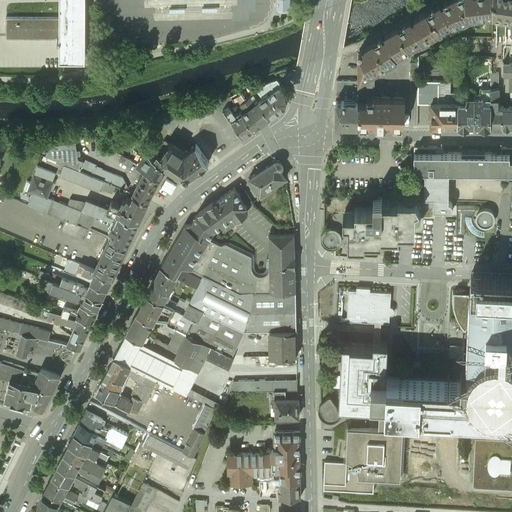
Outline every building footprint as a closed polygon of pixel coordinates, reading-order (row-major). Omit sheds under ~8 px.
[(84,0),(59,0),(59,17),(6,17),(6,38),(57,38),(57,40),(59,40),(59,58),(85,58),(84,0)] [(277,0),(277,8),(280,11),(283,11),(285,9),(289,9),(288,0),(277,0)] [(446,0),(443,1),(444,4),(441,6),(440,4),(435,7),(435,6),(426,11),(438,31),(439,32),(451,25),(452,26),(468,18),(471,17),(477,16),(477,17),(492,15),(492,0),(446,0)] [(511,0),(492,0),(492,15),(511,18),(511,17),(511,0)] [(382,37),(373,42),(373,43),(365,48),(366,48),(363,50),(362,49),(361,50),(364,55),(359,58),(357,54),(357,80),(357,81),(373,72),(397,58),(395,56),(410,47),(409,47),(421,40),(421,41),(438,31),(426,11),(414,18),(415,20),(412,22),(411,20),(384,35),(386,37),(383,39),(382,37)] [(511,18),(492,15),(491,58),(503,59),(503,46),(510,46),(510,63),(511,62),(511,38),(510,36),(510,21),(511,18)] [(511,62),(510,63),(503,63),(503,74),(509,74),(509,89),(511,88),(511,106),(503,106),(503,127),(511,126),(511,62)] [(373,72),(357,81),(357,92),(358,92),(358,101),(366,101),(366,97),(373,97),(373,85),(373,72)] [(278,78),(254,88),(261,96),(263,96),(264,97),(258,102),(270,117),(285,106),(286,101),(282,84),(278,78)] [(357,80),(337,80),(336,123),(358,123),(358,101),(358,92),(357,92),(357,81),(357,80)] [(438,81),(418,80),(418,103),(429,103),(429,100),(438,100),(438,81)] [(491,86),(490,127),(503,127),(503,106),(498,106),(499,80),(497,80),(491,80),(491,86)] [(491,86),(480,86),(480,91),(474,91),(474,96),(474,126),(490,127),(491,86)] [(467,91),(458,91),(458,103),(458,126),(474,126),(474,96),(467,96),(467,91)] [(230,97),(226,99),(220,105),(226,113),(230,109),(228,106),(233,102),(230,97)] [(270,117),(258,102),(254,105),(252,103),(253,102),(250,97),(245,101),(262,123),(265,121),(269,117),(270,117)] [(373,97),(366,97),(366,101),(358,101),(358,123),(358,125),(403,125),(404,97),(373,97)] [(458,103),(438,103),(438,100),(429,100),(429,103),(429,111),(431,111),(431,126),(458,126),(458,103)] [(262,123),(245,101),(240,104),(244,109),(245,108),(246,110),(242,113),(253,129),(258,125),(258,126),(262,123)] [(242,113),(236,117),(230,109),(226,113),(244,136),(251,131),(253,129),(242,113)] [(199,111),(190,125),(189,126),(195,130),(196,130),(195,129),(205,115),(199,111)] [(189,125),(180,119),(174,129),(183,135),(182,135),(183,136),(189,126),(190,125),(189,125)] [(95,134),(85,135),(86,145),(96,144),(96,138),(95,134)] [(110,136),(96,138),(96,144),(97,155),(115,153),(110,136)] [(184,143),(178,139),(174,145),(188,154),(189,153),(186,151),(187,149),(183,146),(184,143)] [(174,145),(166,140),(155,158),(168,167),(176,172),(188,154),(174,145)] [(75,142),(49,146),(46,156),(80,170),(84,161),(78,158),(75,142)] [(195,145),(191,148),(192,149),(176,172),(175,173),(182,177),(187,177),(208,162),(196,148),(195,145)] [(485,150),(461,150),(461,153),(443,153),(443,152),(436,152),(436,147),(414,147),(413,171),(416,171),(416,182),(413,182),(413,198),(414,198),(417,203),(415,204),(415,213),(418,213),(418,216),(434,216),(434,211),(452,211),(452,205),(452,204),(451,203),(450,203),(449,202),(448,202),(448,171),(483,171),(483,177),(508,181),(511,180),(511,147),(503,148),(501,149),(501,154),(485,153),(485,150)] [(155,158),(152,157),(153,156),(146,150),(137,165),(145,170),(160,179),(168,167),(155,158)] [(137,165),(123,157),(119,163),(129,168),(130,166),(137,170),(138,169),(144,173),(145,170),(137,165)] [(90,162),(84,159),(84,161),(80,170),(80,171),(85,173),(90,162)] [(275,160),(249,177),(260,194),(285,177),(280,169),(281,168),(282,166),(282,164),(282,162),(281,161),(279,160),(277,159),(275,160)] [(96,165),(90,162),(85,173),(91,175),(95,167),(96,165)] [(80,171),(64,164),(59,175),(99,191),(101,188),(113,193),(116,186),(91,175),(85,173),(80,171)] [(95,167),(91,175),(116,186),(127,190),(128,189),(123,179),(95,167)] [(144,173),(136,187),(132,193),(137,195),(148,200),(160,179),(145,170),(144,173)] [(235,187),(214,202),(213,201),(198,211),(199,212),(196,215),(192,222),(185,224),(209,238),(213,231),(234,217),(236,221),(247,213),(244,208),(247,206),(240,196),(241,196),(235,187)] [(260,202),(250,187),(245,190),(255,205),(255,206),(260,202)] [(130,200),(126,198),(125,201),(123,200),(120,206),(111,202),(108,209),(86,199),(81,210),(96,215),(111,220),(114,213),(129,218),(138,221),(148,200),(137,195),(135,198),(132,196),(130,200)] [(373,208),(355,208),(355,212),(346,212),(346,221),(348,221),(348,239),(365,240),(365,235),(373,235),(381,235),(381,231),(399,232),(399,226),(415,227),(415,213),(415,204),(417,203),(414,198),(413,198),(398,198),(398,200),(382,200),(382,197),(373,197),(373,208)] [(472,224),(471,219),(471,210),(453,210),(453,211),(452,211),(434,211),(434,216),(452,216),(453,216),(464,216),(465,216),(465,217),(466,224),(470,231),(476,236),(483,238),(484,238),(484,239),(485,239),(484,247),(483,247),(483,250),(484,250),(483,272),(482,272),(490,272),(489,272),(490,250),(491,250),(491,248),(491,247),(490,247),(491,233),(484,232),(479,231),(475,228),(472,224)] [(491,212),(488,210),(485,210),(483,210),(481,211),(478,213),(477,215),(476,219),(477,222),(479,225),(482,227),(485,227),(489,226),(492,225),(493,222),(494,218),(493,215),(491,212)] [(129,218),(114,213),(111,220),(111,226),(109,231),(111,232),(108,237),(109,238),(127,245),(138,221),(129,218)] [(294,232),(268,233),(268,241),(269,267),(268,270),(266,273),(264,274),(261,275),(257,275),(255,273),(253,270),(252,267),(251,255),(225,242),(221,244),(209,238),(185,224),(160,265),(178,274),(184,264),(196,270),(204,274),(240,291),(254,291),(258,291),(295,290),(294,241),(294,232)] [(341,239),(341,235),(340,233),(339,231),(338,230),(336,229),(334,228),(331,228),(327,229),(324,231),(322,234),(321,238),(322,242),(324,245),(327,247),(331,248),(335,248),(338,246),(341,242),(341,239)] [(109,238),(94,270),(95,270),(95,271),(112,277),(127,245),(109,238)] [(94,270),(70,260),(67,268),(76,272),(77,270),(91,276),(93,275),(91,281),(91,282),(107,288),(112,277),(95,271),(95,270),(94,270)] [(196,270),(184,264),(178,274),(178,275),(190,281),(196,270)] [(178,274),(160,265),(151,284),(168,292),(178,275),(178,274)] [(482,272),(471,271),(471,274),(470,283),(470,293),(469,293),(469,291),(452,290),(451,297),(451,300),(452,305),(452,310),(454,315),(456,319),(459,324),(463,329),(465,328),(468,331),(467,346),(466,346),(464,345),(463,345),(462,346),(461,347),(461,349),(461,350),(462,351),(463,352),(464,353),(465,352),(467,352),(466,356),(467,356),(467,371),(459,371),(459,380),(387,376),(385,376),(385,373),(387,340),(380,339),(374,339),(373,344),(342,342),(339,404),(371,405),(372,391),(386,392),(385,407),(489,412),(488,436),(475,435),(472,484),(511,486),(511,437),(506,437),(506,433),(508,431),(509,421),(507,419),(494,418),(495,412),(511,413),(511,273),(490,272),(482,272)] [(240,291),(204,274),(190,300),(189,303),(243,330),(254,300),(254,291),(240,291)] [(62,278),(53,275),(51,281),(60,285),(62,278)] [(83,286),(62,278),(60,285),(65,287),(102,300),(107,288),(91,282),(89,289),(85,288),(83,286)] [(51,281),(46,280),(44,284),(50,286),(49,290),(62,295),(65,287),(60,285),(51,281)] [(168,292),(151,284),(146,293),(184,312),(189,303),(185,301),(180,298),(177,304),(169,299),(168,300),(165,299),(168,292)] [(348,287),(339,287),(338,314),(340,319),(375,321),(374,339),(380,339),(381,321),(389,321),(389,314),(392,313),(393,310),(393,307),(390,305),(391,291),(370,290),(370,287),(356,286),(356,289),(348,289),(348,287)] [(102,300),(65,287),(62,295),(78,301),(80,296),(84,297),(82,305),(97,310),(102,300)] [(0,302),(13,305),(15,295),(0,290),(0,302)] [(295,290),(258,291),(243,330),(271,329),(296,329),(295,290)] [(146,293),(136,313),(153,321),(160,308),(172,314),(169,320),(177,324),(184,312),(146,293)] [(44,307),(27,301),(23,312),(43,318),(42,322),(52,325),(54,319),(47,317),(50,309),(44,307)] [(243,330),(189,303),(184,312),(239,340),(243,330)] [(82,305),(80,304),(78,310),(64,305),(62,312),(92,321),(97,310),(82,305)] [(62,312),(50,309),(47,317),(54,319),(76,326),(68,344),(80,347),(92,321),(62,312)] [(239,340),(184,312),(177,324),(169,320),(167,323),(170,324),(231,355),(239,340)] [(153,321),(136,313),(126,333),(175,358),(179,350),(169,344),(153,336),(148,331),(153,321)] [(50,332),(0,318),(0,327),(23,334),(39,338),(48,340),(50,332)] [(231,355),(170,324),(168,330),(173,332),(169,344),(179,350),(175,358),(198,369),(205,352),(229,364),(233,356),(231,355)] [(296,329),(271,329),(272,356),(297,355),(296,329)] [(175,358),(126,333),(114,356),(142,371),(157,379),(185,393),(198,369),(175,358)] [(39,338),(23,334),(18,352),(26,355),(30,343),(37,345),(39,338)] [(466,342),(449,342),(449,355),(466,355),(466,342)] [(142,371),(114,356),(102,379),(119,388),(129,369),(133,375),(139,378),(142,371)] [(25,368),(3,361),(2,363),(0,362),(0,376),(9,379),(20,381),(25,368)] [(40,372),(27,370),(27,369),(25,368),(20,381),(52,390),(60,375),(42,368),(40,372)] [(157,379),(142,371),(139,378),(131,394),(143,400),(146,402),(157,379)] [(20,381),(9,379),(4,399),(35,407),(40,410),(41,409),(42,409),(43,409),(52,390),(20,381)] [(119,388),(102,379),(96,392),(136,413),(143,400),(131,394),(119,388)] [(297,379),(233,380),(229,391),(274,390),(285,390),(298,389),(297,379)] [(378,430),(351,428),(347,428),(346,461),(324,460),(323,491),(374,493),(375,479),(400,481),(403,432),(384,430),(385,407),(386,392),(372,391),(371,405),(379,406),(378,430)] [(285,396),(274,396),(274,406),(275,406),(276,417),(298,416),(298,396),(285,396)] [(331,397),(329,396),(327,397),(325,398),(322,401),(320,403),(319,407),(319,411),(320,415),(322,418),(325,420),(329,421),(332,421),(334,420),(335,420),(336,418),(337,416),(338,414),(337,411),(336,407),(335,403),(333,400),(331,397)] [(119,417),(91,402),(88,409),(109,418),(110,416),(112,417),(111,419),(117,421),(119,417)] [(204,403),(193,427),(194,427),(204,432),(215,408),(204,403)] [(102,419),(86,410),(80,421),(107,435),(112,437),(122,442),(127,433),(109,424),(107,424),(106,427),(100,424),(102,419)] [(107,435),(80,421),(74,432),(91,440),(95,433),(97,435),(98,437),(104,440),(107,435)] [(194,427),(183,449),(193,455),(204,432),(194,427)] [(294,430),(278,431),(278,429),(274,430),(274,436),(275,436),(275,447),(271,447),(271,452),(227,453),(228,483),(252,483),(252,474),(280,474),(280,481),(281,481),(300,480),(300,471),(301,471),(301,466),(300,466),(299,435),(300,435),(300,429),(294,429),(294,430)] [(91,440),(74,432),(69,443),(94,456),(103,460),(107,453),(89,444),(91,440)] [(183,449),(151,433),(144,445),(191,470),(197,456),(193,455),(183,449)] [(94,456),(69,443),(63,454),(101,473),(106,464),(93,458),(94,456)] [(101,473),(63,454),(57,464),(74,473),(78,466),(80,467),(80,470),(99,478),(101,473)] [(74,473),(57,464),(52,475),(69,483),(73,476),(76,477),(74,481),(85,486),(83,491),(100,499),(105,488),(74,473)] [(69,483),(52,475),(47,483),(76,498),(78,494),(79,492),(71,487),(69,489),(66,488),(69,483)] [(300,480),(281,481),(281,486),(276,486),(276,490),(278,490),(278,497),(300,497),(300,480)] [(132,502),(113,492),(107,503),(103,511),(102,511),(145,511),(157,489),(143,481),(132,502)] [(76,498),(47,483),(44,491),(60,499),(62,496),(65,497),(65,499),(74,503),(74,502),(76,498)] [(60,499),(44,491),(37,504),(53,511),(71,511),(65,509),(64,510),(56,506),(58,502),(59,502),(60,499)] [(203,499),(195,499),(195,511),(203,511),(203,499)] [(103,501),(98,509),(103,511),(107,503),(103,501)]
